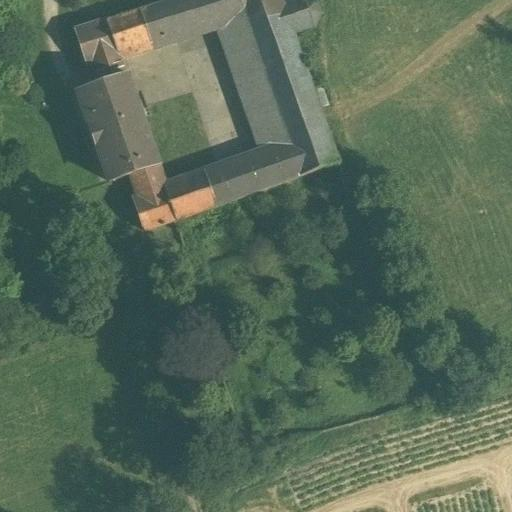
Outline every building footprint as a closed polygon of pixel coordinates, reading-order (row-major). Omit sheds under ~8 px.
[(234,0),(179,0),(103,24),(115,56),(115,57),(117,57),(241,18),(234,0)] [(277,0),(234,0),(241,18),(248,37),(287,25),(277,0)] [(103,24),(74,34),(85,67),(90,66),(115,56),(103,24)] [(287,25),(248,37),(264,81),(302,69),(287,25)] [(115,56),(90,66),(97,87),(125,78),(117,57),(115,57),(115,56)] [(302,69),(264,81),(284,140),(323,128),(302,69)] [(97,87),(76,95),(108,185),(129,177),(156,168),(125,78),(97,87)] [(323,128),(284,140),(286,145),(298,179),(336,166),(323,128)] [(163,189),(162,190),(162,192),(173,223),(298,179),(286,145),(163,189)] [(156,168),(129,177),(137,199),(162,192),(162,190),(163,189),(156,168)] [(137,199),(132,201),(143,234),(173,223),(162,192),(137,199)]
